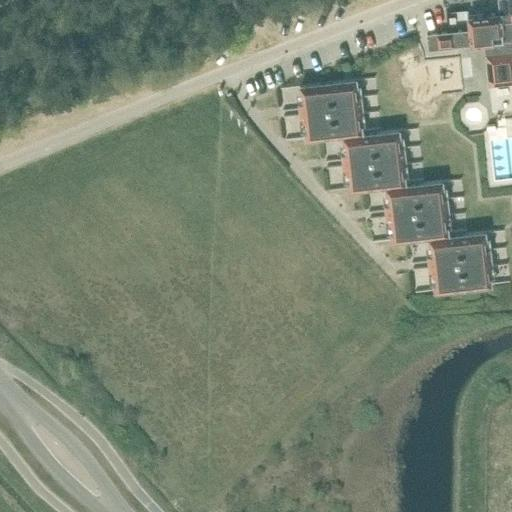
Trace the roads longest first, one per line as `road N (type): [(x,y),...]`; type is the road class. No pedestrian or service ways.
road 1 (unclassified): [(0,166),(412,0)]
road 2 (secondary): [(123,511),(91,465),(0,385)]
road 3 (secondary): [(0,398),(43,456),(103,511)]
